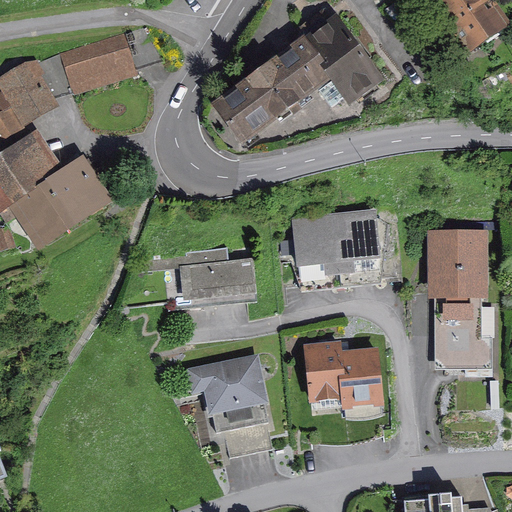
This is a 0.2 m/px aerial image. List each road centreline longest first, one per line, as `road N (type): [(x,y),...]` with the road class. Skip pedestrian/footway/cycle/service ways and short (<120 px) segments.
road 1 (tertiary): [(511,135),(376,145),(260,174),(199,172),(176,143),(181,101),(249,0)]
road 2 (residential): [(332,485),(511,467)]
